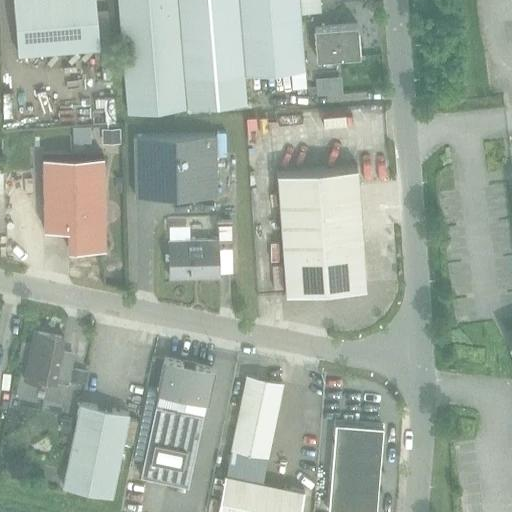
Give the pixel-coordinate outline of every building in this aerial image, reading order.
[(95,0),(13,0),(18,52),(99,46),(95,0)] [(117,0),(127,110),(189,105),(178,0),(117,0)] [(246,100),(244,73),(239,0),(178,0),(189,105),(246,100)] [(239,0),(244,73),(290,69),(292,87),(305,86),(304,68),(298,0),(239,0)] [(314,27),(316,58),(360,55),(357,23),(314,27)] [(340,75),(315,77),(317,94),(342,92),(340,75)] [(79,96),(80,117),(102,116),(101,96),(79,96)] [(308,105),(299,111),(292,101),(273,113),(288,135),(316,116),(308,105)] [(337,121),(353,119),(351,102),(318,106),(320,122),(336,120),(337,121)] [(95,121),(72,120),(72,136),(94,137),(95,121)] [(119,129),(105,129),(105,141),(119,141),(119,129)] [(217,194),(215,132),(134,134),(135,195),(217,194)] [(104,201),(103,154),(42,155),(44,228),(67,227),(68,247),(105,247),(104,201)] [(277,171),(285,291),(365,285),(357,165),(277,171)] [(268,191),(269,212),(278,212),(277,190),(268,191)] [(169,276),(219,275),(218,247),(232,247),(231,219),(216,219),(217,238),(188,239),(188,243),(169,244),(169,276)] [(88,371),(71,368),(74,355),(61,353),(64,336),(34,330),(24,379),(39,382),(40,378),(68,383),(68,381),(86,385),(88,371)] [(164,357),(158,388),(140,475),(188,485),(206,398),(213,367),(164,357)] [(283,381),(246,374),(231,447),(268,454),(283,381)] [(138,419),(127,417),(128,411),(80,402),(63,485),(111,495),(122,441),(133,443),(138,419)] [(61,419),(59,429),(68,431),(70,421),(61,419)] [(335,422),(328,509),(364,511),(375,511),(383,425),(335,422)] [(224,473),(215,511),(299,511),(304,490),(224,473)]
